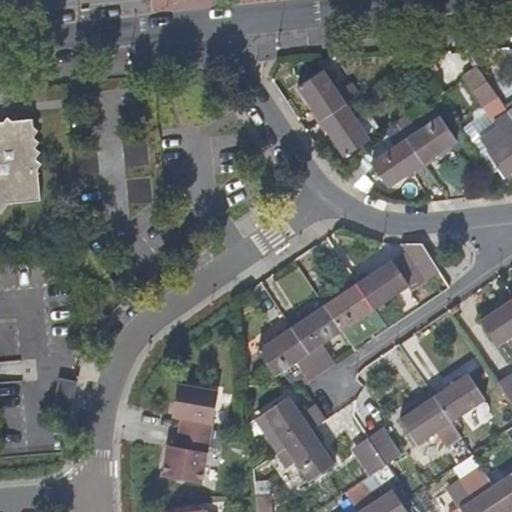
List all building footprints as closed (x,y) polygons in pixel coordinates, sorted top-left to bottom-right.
[(498,98),(482,74),(479,69),(465,78),(484,107),(498,98)] [(359,95),(350,83),(336,92),(323,72),(298,88),(320,120),(359,95)] [(436,95),(431,88),(423,94),(428,100),(436,95)] [(366,139),(353,117),(367,108),(359,95),(320,120),(342,155),(366,139)] [(455,142),(439,117),(416,131),(405,114),(395,122),(394,123),(420,163),(455,142)] [(503,177),(511,171),(511,119),(508,114),(496,122),(506,139),(487,152),(503,177)] [(0,208),(3,206),(35,202),(32,171),(36,166),(31,162),(31,159),(35,154),(30,150),(30,149),(34,144),(29,141),(29,137),(33,133),(28,128),(27,121),(7,123),(2,119),(0,121),(0,208)] [(420,163),(394,123),(385,133),(394,147),(370,161),(386,187),(420,163)] [(489,167),(475,144),(470,147),(484,169),(489,167)] [(422,243),(393,256),(409,292),(438,279),(422,243)] [(404,287),(388,262),(356,284),(373,309),(404,287)] [(373,309),(356,284),(323,306),(339,331),(360,317),(373,309)] [(511,334),(511,300),(511,299),(479,320),(495,346),(511,334)] [(319,345),(339,331),(323,306),(290,328),(318,371),(331,362),(319,345)] [(364,324),(377,316),(373,309),(360,317),(364,324)] [(318,371),(290,328),(256,351),(273,376),(293,363),(302,376),(291,383),(293,386),(301,387),(307,383),(305,380),(318,371)] [(482,401),(465,376),(432,398),(454,432),(459,428),(453,420),(482,401)] [(70,389),(72,382),(55,379),(49,408),(66,412),(68,396),(70,389)] [(511,381),(510,379),(498,388),(511,408),(511,381)] [(166,477),(204,484),(221,393),(182,386),(177,418),(186,419),(181,449),(171,447),(166,477)] [(309,431),(301,419),(287,398),(264,414),(270,424),(263,429),(278,452),(285,448),(309,431)] [(454,432),(432,398),(399,421),(416,445),(436,432),(447,448),(460,440),(454,432)] [(325,421),(316,408),(301,419),(309,431),(325,421)] [(331,464),(309,431),(285,448),(307,481),(331,464)] [(397,457),(381,431),(368,441),(384,466),(397,457)] [(384,466),(368,441),(354,449),(371,475),(384,466)] [(507,511),(511,507),(511,472),(491,486),(507,511)] [(505,511),(507,511),(491,486),(484,476),(472,484),(479,494),(458,508),(460,511),(505,511)] [(404,511),(391,493),(361,511),(404,511)] [(325,511),(335,505),(332,501),(321,509),(325,511)]
